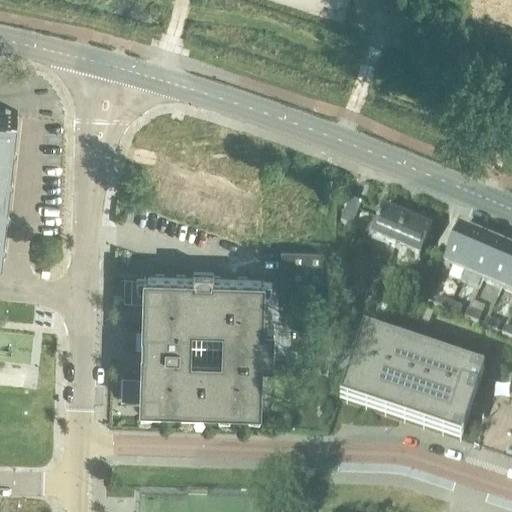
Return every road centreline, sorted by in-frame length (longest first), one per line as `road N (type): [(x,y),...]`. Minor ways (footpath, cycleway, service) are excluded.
road 1 (residential): [(79,448),(400,454),(511,490)]
road 2 (secondary): [(511,212),(282,119),(115,71)]
road 3 (residential): [(88,295),(95,147),(115,71)]
road 4 (residential): [(13,286),(33,124)]
road 5 (residential): [(79,448),(88,295)]
road 6 (secondary): [(115,71),(0,36)]
